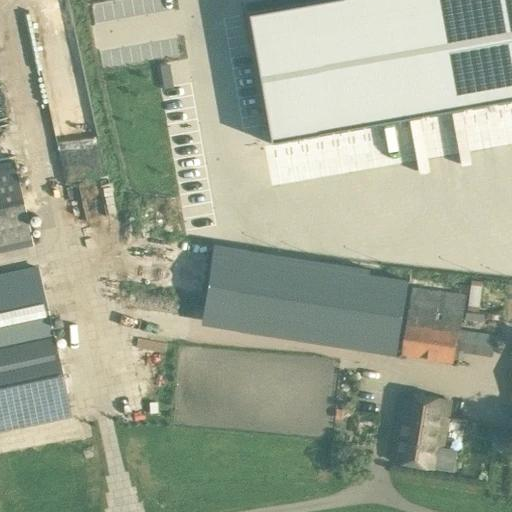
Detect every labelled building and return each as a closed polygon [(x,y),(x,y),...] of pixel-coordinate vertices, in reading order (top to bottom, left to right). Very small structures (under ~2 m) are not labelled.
[(511,0),(309,0),(244,12),(267,142),(511,98),(511,0)] [(0,250),(31,244),(13,161),(0,163),(0,250)] [(36,267),(0,274),(0,416),(66,402),(54,349),(36,267)] [(403,347),(402,355),(453,363),(453,361),(453,359),(456,343),(494,349),(496,335),(489,334),(466,330),(459,329),(460,326),(465,297),(415,289),(414,289),(409,320),(408,323),(406,322),(406,326),(403,347)] [(402,393),(391,461),(439,469),(450,401),(402,393)] [(502,433),(500,450),(509,450),(510,434),(502,433)]
